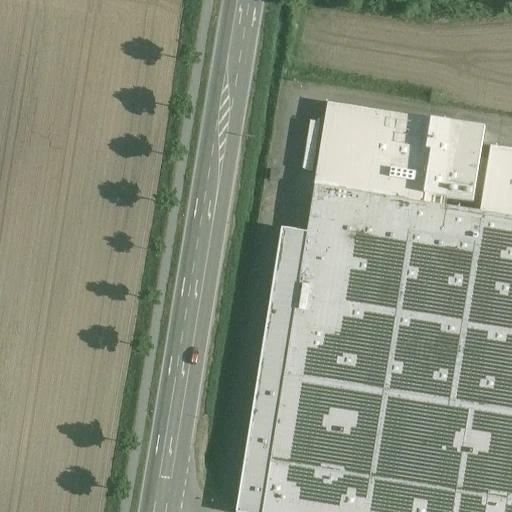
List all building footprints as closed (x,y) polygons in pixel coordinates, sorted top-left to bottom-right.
[(431,123),(328,106),(315,188),(316,189),(433,208),(435,199),(420,196),(431,123)] [(485,131),(431,122),(431,123),(420,196),(435,199),(473,205),(485,131)] [(511,153),(491,150),(480,215),(511,220),(511,153)] [(280,173),(271,172),(269,181),(278,183),(280,173)] [(433,208),(316,189),(307,245),(263,511),(511,511),(511,220),(480,215),(433,208)] [(263,511),(307,245),(299,244),(300,235),(283,232),(237,511),(263,511)]
